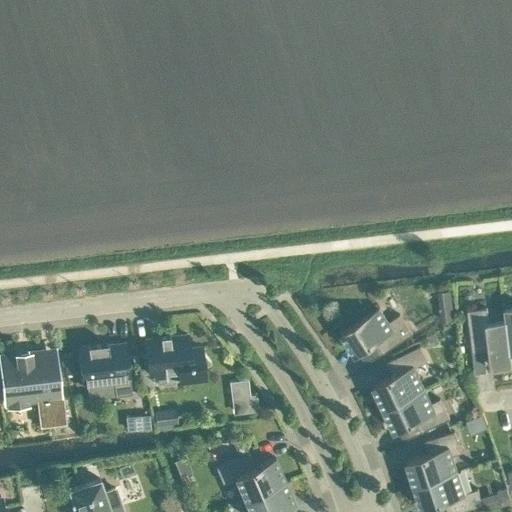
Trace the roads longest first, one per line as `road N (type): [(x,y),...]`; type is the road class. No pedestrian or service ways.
road 1 (unclassified): [(376,506),(340,413),(252,290),(232,292)]
road 2 (unclassified): [(232,292),(235,313),(310,428),(343,511)]
road 3 (unclassified): [(0,317),(232,292)]
